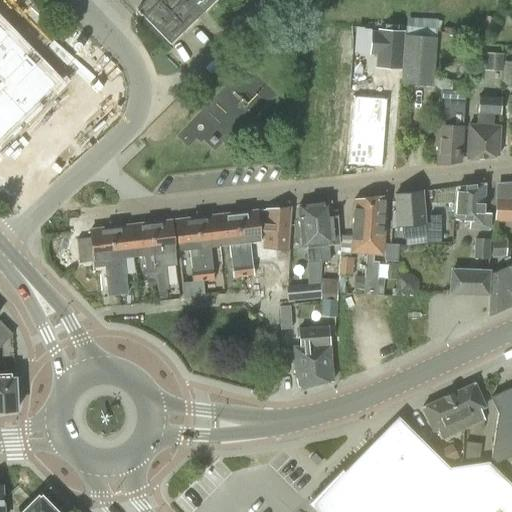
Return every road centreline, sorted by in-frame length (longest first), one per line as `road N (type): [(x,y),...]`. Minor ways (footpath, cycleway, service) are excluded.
road 1 (residential): [(511,166),(160,203),(136,195),(96,160)]
road 2 (tertiary): [(154,422),(250,428),(307,420),(511,333)]
road 3 (residential): [(73,0),(123,52),(140,83),(133,121),(96,160)]
road 4 (tertiary): [(83,376),(54,321),(0,250)]
road 5 (unknown): [(255,0),(140,83)]
